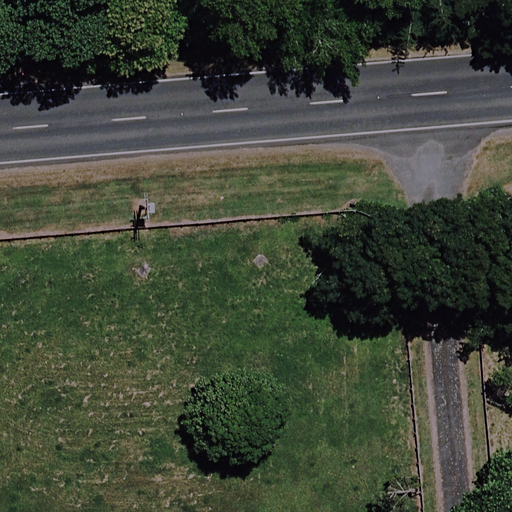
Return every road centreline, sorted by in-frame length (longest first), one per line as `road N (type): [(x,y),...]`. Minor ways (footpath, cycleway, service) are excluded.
road 1 (tertiary): [(0,128),(511,86)]
road 2 (unknown): [(417,94),(454,511)]
